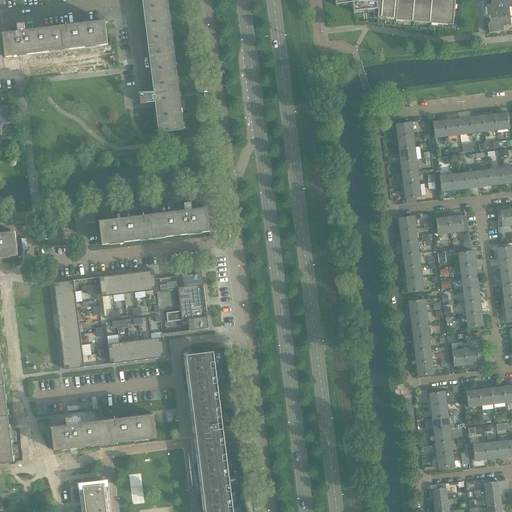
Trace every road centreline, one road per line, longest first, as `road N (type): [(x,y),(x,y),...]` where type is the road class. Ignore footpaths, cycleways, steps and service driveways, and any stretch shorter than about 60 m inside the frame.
road 1 (secondary): [(339,511),(274,0)]
road 2 (secondary): [(258,123),(304,511)]
road 3 (residential): [(386,211),(373,117),(511,100)]
road 4 (residential): [(230,240),(84,257),(78,210)]
road 5 (residential): [(201,0),(225,192)]
road 6 (residential): [(242,335),(265,511)]
road 7 (residential): [(500,376),(481,201)]
road 8 (residential): [(406,385),(386,211)]
road 9 (residential): [(78,210),(225,192)]
road 10 (residential): [(179,381),(35,399)]
road 11 (unclassified): [(0,16),(130,0)]
road 12 (residential): [(195,511),(179,381)]
road 13 (secondary): [(242,0),(258,123)]
